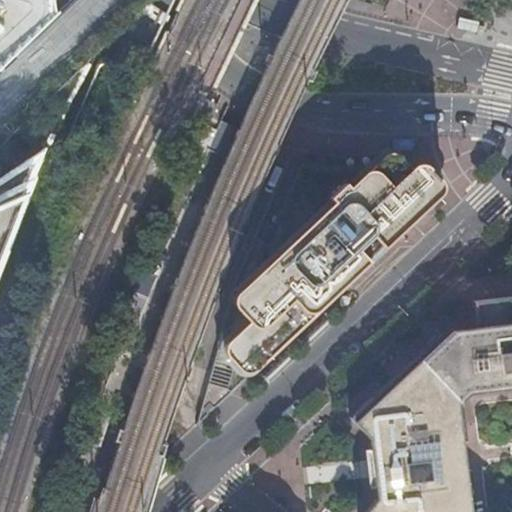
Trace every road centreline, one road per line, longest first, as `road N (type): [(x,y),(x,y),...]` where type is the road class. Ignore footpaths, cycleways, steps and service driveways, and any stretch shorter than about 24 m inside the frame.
road 1 (tertiary): [(210,463),(511,180)]
road 2 (primary): [(153,0),(220,66),(278,99),(337,110),(511,118)]
road 3 (primary): [(511,76),(337,35),(246,0)]
